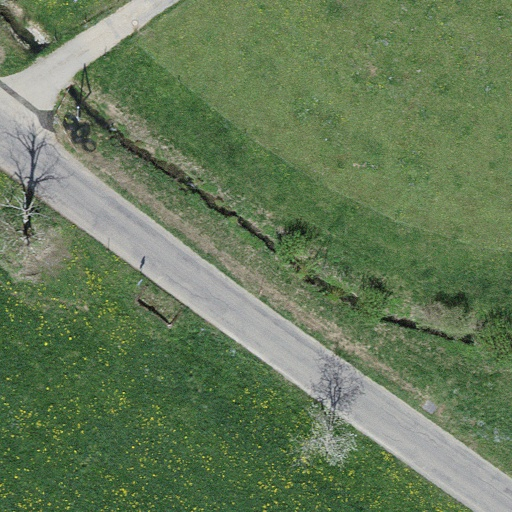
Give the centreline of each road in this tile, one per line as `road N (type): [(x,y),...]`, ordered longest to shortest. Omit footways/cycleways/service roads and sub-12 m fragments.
road 1 (tertiary): [(0,136),(312,373),(511,509)]
road 2 (track): [(0,105),(152,0)]
